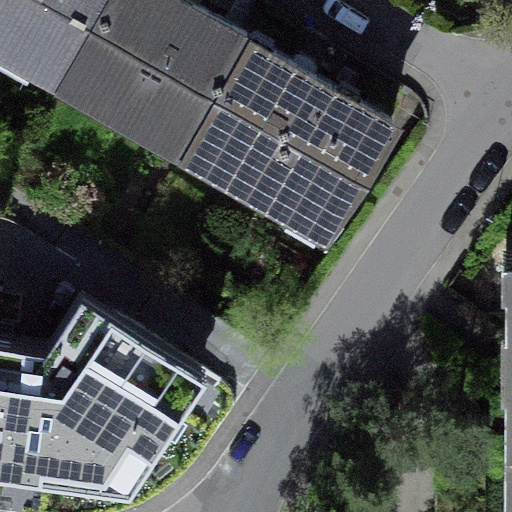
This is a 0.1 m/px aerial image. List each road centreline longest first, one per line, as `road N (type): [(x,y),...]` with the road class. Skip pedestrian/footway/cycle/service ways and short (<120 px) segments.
road 1 (residential): [(238,511),(303,393),(510,96)]
road 2 (residential): [(510,96),(352,0)]
